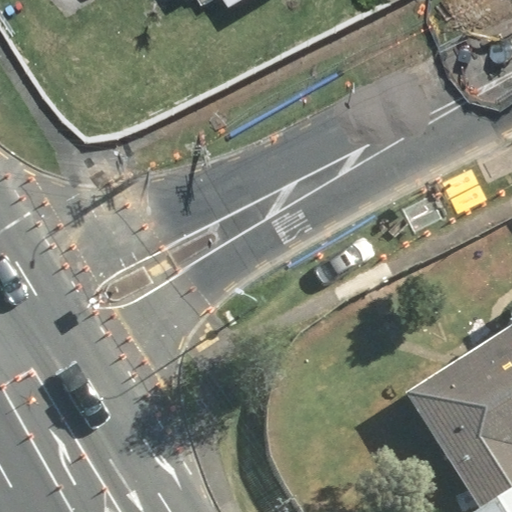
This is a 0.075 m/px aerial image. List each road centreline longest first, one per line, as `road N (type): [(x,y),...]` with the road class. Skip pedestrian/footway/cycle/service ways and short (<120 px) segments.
road 1 (tertiary): [(263,207),(236,263),(139,341),(38,398)]
road 2 (tertiary): [(0,295),(195,205),(263,207)]
road 3 (tertiary): [(511,77),(263,207)]
road 4 (secondary): [(38,398),(103,485),(112,511)]
